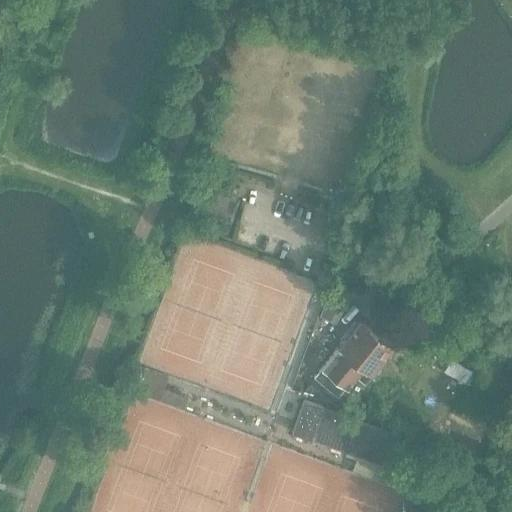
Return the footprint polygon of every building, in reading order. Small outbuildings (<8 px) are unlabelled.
[(323,314),(336,319),(341,308),(328,303),(323,314)] [(338,397),(345,388),(347,390),(357,378),(363,383),(367,379),(368,380),(395,347),(361,319),(321,368),(314,377),(316,379),(304,393),(333,403),(338,397)] [(418,348),(451,360),(460,343),(429,326),(425,331),(418,348)] [(447,371),(470,382),(482,357),(459,346),(447,371)] [(161,400),(185,408),(189,395),(166,387),(169,377),(145,368),(136,393),(160,402),(161,400)] [(313,437),(388,464),(396,440),(402,443),(405,436),(305,400),(293,433),(312,440),(313,437)]
